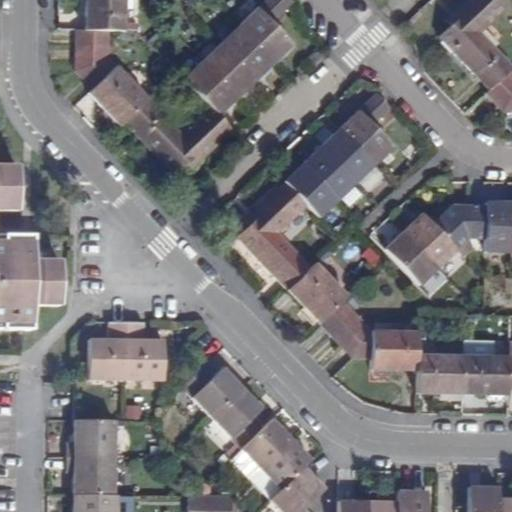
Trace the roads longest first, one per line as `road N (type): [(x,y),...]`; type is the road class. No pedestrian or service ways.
road 1 (residential): [(511,443),(370,440),(340,425),(48,115),(33,88),(31,0)]
road 2 (residential): [(511,157),(474,155),(331,0)]
road 3 (residential): [(33,511),(36,370)]
